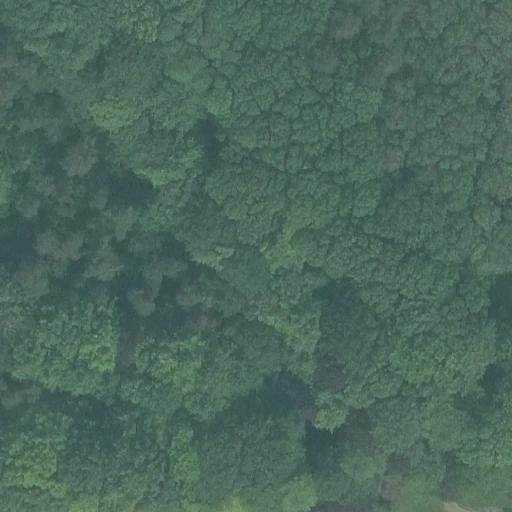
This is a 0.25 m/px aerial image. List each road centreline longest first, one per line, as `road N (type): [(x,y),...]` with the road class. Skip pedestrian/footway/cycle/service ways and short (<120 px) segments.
road 1 (unclassified): [(398,418),(0,295)]
road 2 (unclassified): [(398,418),(100,436)]
